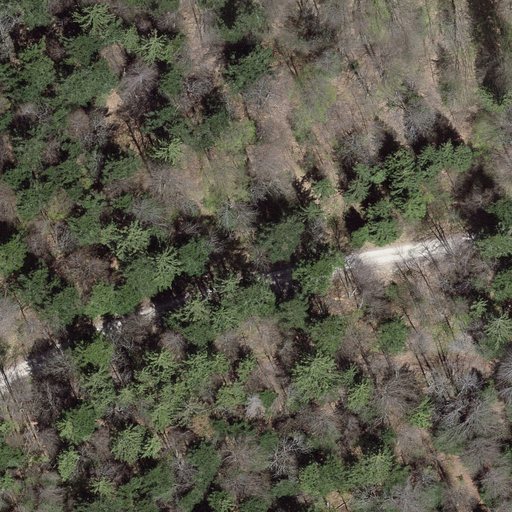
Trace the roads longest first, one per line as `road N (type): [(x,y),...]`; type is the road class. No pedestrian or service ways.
road 1 (track): [(511,249),(292,282),(122,355)]
road 2 (track): [(122,355),(0,386)]
